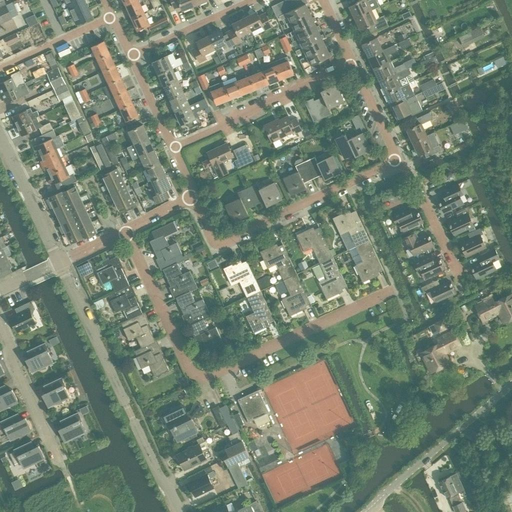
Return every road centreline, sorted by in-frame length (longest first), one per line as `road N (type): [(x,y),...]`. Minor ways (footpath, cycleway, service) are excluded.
road 1 (residential): [(395,290),(200,377),(124,230)]
road 2 (unclassified): [(179,511),(59,262)]
road 3 (residential): [(397,160),(223,240),(214,239),(193,195)]
road 4 (residential): [(172,148),(352,62)]
road 5 (unclassified): [(367,511),(511,384)]
road 6 (residential): [(66,474),(0,327)]
road 7 (unclassified): [(59,262),(0,139)]
road 8 (residential): [(129,56),(253,0)]
road 9 (residential): [(460,279),(420,189),(397,160)]
road 10 (residential): [(0,68),(110,16)]
